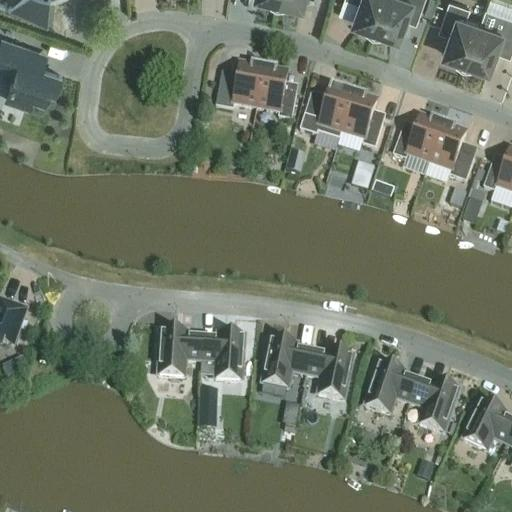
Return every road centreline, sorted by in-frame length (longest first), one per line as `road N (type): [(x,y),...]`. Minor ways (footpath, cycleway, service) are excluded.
road 1 (residential): [(511,383),(433,348),(305,315),(122,299)]
road 2 (residential): [(511,121),(286,43),(202,28)]
road 3 (residential): [(202,28),(135,25),(109,43),(91,74),(85,116),(94,137),(109,145),(156,148),(187,122)]
road 4 (residential): [(79,287),(61,316),(74,348),(111,342),(122,299)]
